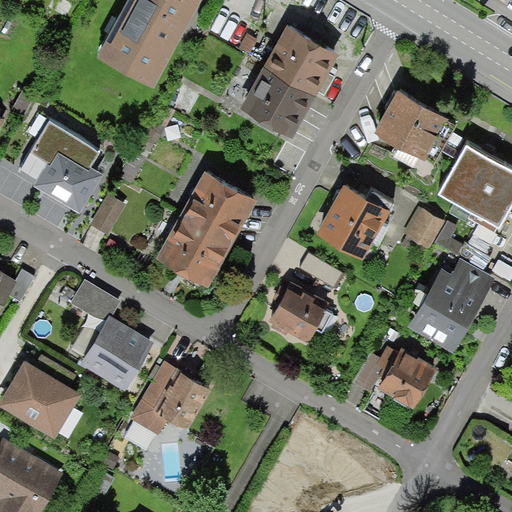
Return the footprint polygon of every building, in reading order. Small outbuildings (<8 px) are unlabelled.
[(129,0),(101,54),(156,88),(201,0),(129,0)] [(243,100),(291,130),(304,110),(340,51),(316,36),(292,22),(243,100)] [(459,121),(401,89),(376,131),(436,164),(459,121)] [(79,132),(50,115),(33,143),(36,144),(21,168),(37,178),(35,183),(80,213),(104,173),(68,150),(79,132)] [(511,205),(511,165),(468,142),(439,188),(502,224),(511,205)] [(160,257),(207,284),(221,260),(242,224),(257,198),(210,171),(160,257)] [(321,232),(363,254),(387,208),(346,186),(321,232)] [(126,203),(109,193),(91,224),(108,233),(126,203)] [(422,205),(400,244),(425,258),(447,219),(422,205)] [(436,243),(483,267),(489,257),(452,238),(458,224),(448,219),(436,243)] [(456,352),(496,278),(461,258),(454,272),(444,266),(410,324),(456,352)] [(0,311),(10,294),(20,301),(35,276),(22,268),(18,280),(0,269),(0,311)] [(122,298),(84,277),(69,303),(104,322),(108,314),(111,316),(122,298)] [(329,309),(290,289),(271,322),(309,343),(329,309)] [(111,316),(108,314),(104,322),(80,362),(127,391),(156,342),(111,316)] [(438,367),(402,346),(378,386),(415,407),(438,367)] [(212,389),(165,361),(130,418),(159,435),(169,420),(190,430),(212,389)] [(82,394),(25,362),(0,403),(0,405),(56,437),(82,394)] [(40,511),(63,472),(4,436),(0,442),(0,497),(1,499),(0,501),(0,511),(1,511),(40,511)]
